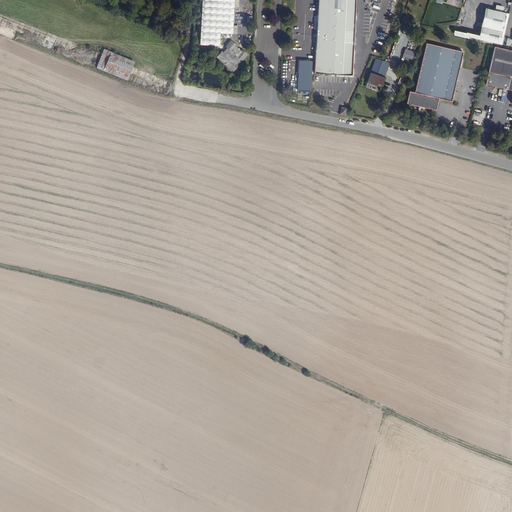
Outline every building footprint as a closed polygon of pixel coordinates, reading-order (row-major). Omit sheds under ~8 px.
[(231,33),(232,0),(200,0),(198,44),(218,45),(218,33),(231,33)] [(353,44),(355,0),(317,0),(313,67),(310,67),(311,62),(298,61),(296,91),(309,92),(310,69),(313,69),(313,74),(351,76),(353,50),(351,49),(353,44)] [(497,45),(506,9),(490,5),(489,10),(487,10),(479,40),(497,45)] [(218,55),(235,69),(247,55),(230,41),(218,55)] [(450,102),(462,52),(425,44),(413,93),(409,92),(406,104),(435,111),(438,99),(450,102)] [(511,51),(493,47),(485,85),(511,91),(511,99),(511,104),(511,51)] [(367,84),(382,88),(384,78),(369,74),(367,84)]
